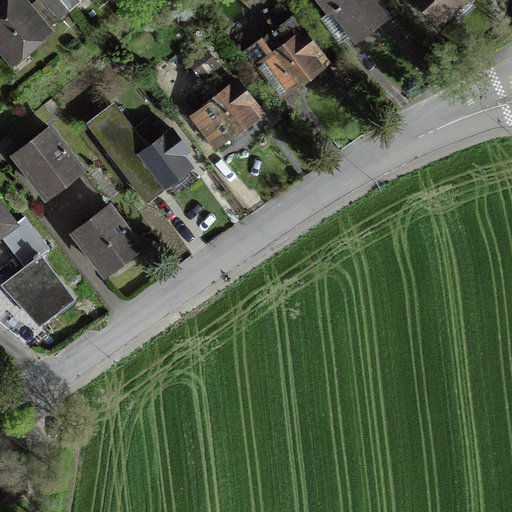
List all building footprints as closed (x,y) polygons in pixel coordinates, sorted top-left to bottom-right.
[(0,51),(10,64),(47,33),(19,0),(12,0),(0,10),(0,51)] [(38,0),(57,22),(68,13),(57,0),(38,0)] [(57,0),(68,13),(79,3),(76,0),(57,0)] [(319,0),(329,13),(321,19),(340,44),(351,35),(355,41),(386,19),(371,0),(319,0)] [(413,0),(436,25),(464,0),(413,0)] [(246,51),(281,98),(319,69),(318,68),(324,63),(291,18),(246,51)] [(474,57),(454,67),(457,73),(477,64),(474,57)] [(337,78),(346,71),(339,61),(330,68),(337,78)] [(213,88),(219,95),(190,118),(215,149),(253,119),(253,117),(258,113),(236,83),(231,86),(224,78),(213,88)] [(89,125),(146,200),(188,168),(179,155),(185,151),(170,132),(145,151),(112,108),(89,125)] [(80,171),(48,129),(16,153),(27,167),(24,169),(46,198),(80,171)] [(0,140),(0,169),(8,163),(3,156),(14,148),(6,136),(0,140)] [(0,236),(15,225),(0,205),(0,236)] [(104,275),(139,249),(107,207),(75,231),(86,245),(83,247),(104,275)] [(0,236),(24,268),(40,257),(48,251),(23,219),(15,225),(0,236)] [(72,300),(40,257),(24,268),(1,286),(38,326),(72,300)]
